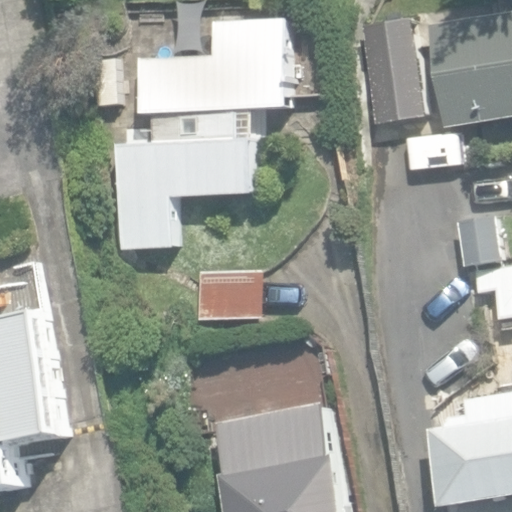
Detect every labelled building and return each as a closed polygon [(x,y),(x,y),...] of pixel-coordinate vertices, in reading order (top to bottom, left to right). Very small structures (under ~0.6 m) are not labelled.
[(511,18),(437,31),(453,133),(511,123),(511,18)] [(127,146),(131,251),(185,249),(183,199),(266,196),(263,140),(247,141),(246,111),(300,109),(296,19),(220,22),(222,57),(148,60),(151,115),(162,115),(162,145),(127,146)] [(466,222),(474,268),(511,262),(505,216),(466,222)] [(265,268),(208,270),(210,317),(267,315),(265,268)] [(439,432),(452,505),(511,495),(511,268),(483,273),(487,294),(504,291),(509,321),(511,320),(511,394),(474,401),(476,415),(459,418),(461,428),(439,432)] [(0,492),(33,486),(26,444),(73,436),(51,313),(2,321),(0,310),(0,492)] [(181,323),(145,326),(148,357),(184,353),(181,323)] [(228,437),(236,479),(218,482),(224,511),(350,511),(332,417),(228,437)]
